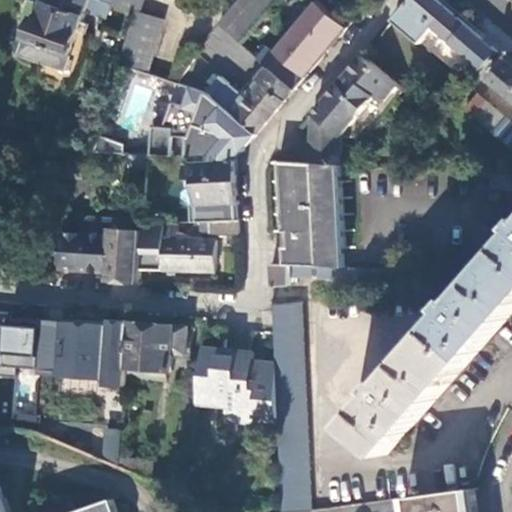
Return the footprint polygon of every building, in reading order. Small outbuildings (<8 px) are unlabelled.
[(35,18),(22,56),(67,71),(87,11),(104,15),(108,3),(100,0),(54,0),(53,4),(46,2),(43,12),(41,20),(35,18)] [(109,0),(108,3),(135,11),(119,65),(147,74),(163,21),(140,13),(144,0),(109,0)] [(242,46),(251,36),(280,0),(242,0),(220,27),(242,46)] [(435,0),(413,0),(401,15),(408,20),(415,13),(461,51),(476,35),(451,13),(435,0)] [(267,67),(277,53),(275,52),(268,46),(265,49),(251,36),(242,46),(267,67)] [(467,56),(485,70),(499,54),(482,40),(467,56)] [(295,91),(307,78),(277,53),(267,67),(269,69),(295,91)] [(399,86),(365,57),(325,105),(314,118),(313,165),(342,166),(342,137),(377,98),(385,104),(399,86)] [(511,65),(506,61),(490,79),(511,97),(511,65)] [(180,64),(168,81),(178,85),(189,67),(180,64)] [(218,98),(258,135),(274,116),(295,91),(269,69),(245,97),(221,78),(211,91),(218,98)] [(464,110),(511,150),(511,123),(477,95),(464,110)] [(221,129),(246,150),(251,143),(258,135),(218,98),(188,133),(205,147),(221,129)] [(85,154),(68,153),(66,180),(83,181),(85,154)] [(132,156),(131,171),(148,172),(149,157),(132,156)] [(237,189),(236,161),(188,163),(189,180),(196,180),(197,205),(208,205),(209,223),(239,221),(237,189)] [(313,165),(281,163),(284,232),(280,232),(280,243),(288,241),(289,249),(284,249),(285,266),(292,266),(347,268),(342,166),(313,165)] [(511,175),(492,174),(493,191),(511,191),(511,175)] [(89,215),(84,220),(83,235),(114,237),(114,230),(132,231),(132,227),(133,218),(89,215)] [(209,237),(240,236),(239,221),(209,223),(200,223),(200,234),(209,234),(209,237)] [(163,224),(162,271),(214,273),(215,241),(181,240),(181,235),(176,235),(176,224),(163,224)] [(144,232),(143,239),(153,239),(153,225),(144,225),(144,232)] [(119,283),(140,284),(143,239),(144,232),(141,232),(132,231),(114,230),(114,237),(111,274),(110,282),(119,283)] [(60,271),(111,274),(114,237),(83,235),(62,233),(60,271)] [(352,425),(388,456),(511,315),(511,243),(464,298),(461,296),(456,301),(451,307),(454,310),(391,380),(389,378),(384,383),(378,389),(381,392),(352,425)] [(285,266),(273,265),(274,287),(292,286),(292,278),(292,266),(285,266)] [(439,271),(347,268),(292,266),(292,278),(438,283),(439,271)] [(303,303),(275,304),(275,325),(277,366),(280,426),(283,511),(307,511),(313,511),(303,303)] [(128,369),(131,323),(111,322),(111,328),(45,323),(40,376),(106,382),(106,386),(120,387),(120,399),(126,400),(128,369)] [(190,327),(131,323),(128,369),(172,372),(173,359),(182,359),(183,355),(188,355),(190,327)] [(280,426),(277,366),(253,364),(253,356),(205,350),(199,400),(230,404),(229,420),(280,426)] [(23,414),(21,429),(37,430),(42,432),(43,423),(43,416),(23,414)] [(43,423),(42,432),(58,439),(62,430),(43,423)] [(122,467),(124,433),(109,431),(107,460),(122,467)] [(479,489),(404,499),(404,502),(479,492),(479,489)] [(482,511),(479,492),(404,502),(405,511),(482,511)] [(117,511),(114,502),(86,511),(117,511)]
